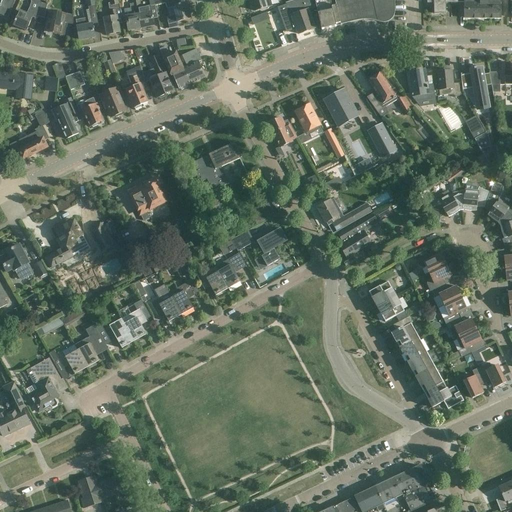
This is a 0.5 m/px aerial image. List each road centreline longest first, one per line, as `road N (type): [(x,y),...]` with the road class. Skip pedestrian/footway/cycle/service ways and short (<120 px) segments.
road 1 (tertiary): [(231,87),(328,49),(511,39)]
road 2 (residential): [(105,387),(326,262)]
road 3 (tertiary): [(14,188),(231,87)]
road 4 (residential): [(0,43),(71,55),(217,27)]
road 5 (tertiary): [(326,262),(231,87)]
road 6 (residential): [(287,505),(429,441)]
road 7 (tertiary): [(406,419),(348,378),(331,345),(331,301)]
road 8 (residential): [(406,419),(409,405),(354,307),(331,301)]
road 9 (residential): [(0,499),(130,438)]
